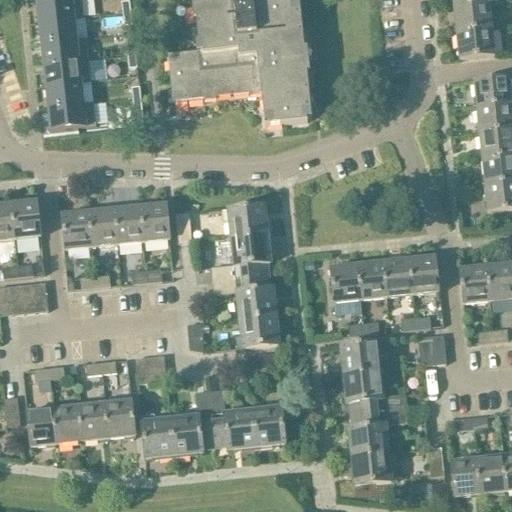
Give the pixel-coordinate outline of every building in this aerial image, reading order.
[(80,0),(79,0),(36,5),(38,26),(75,22),(75,23),(83,22),(80,0)] [(272,6),(263,7),(262,0),(197,0),(199,10),(196,11),(201,56),(167,60),(171,102),(185,101),(185,103),(260,96),(264,129),(305,125),(304,110),(306,110),(297,21),(296,6),(272,8),(272,6)] [(271,0),(272,6),(272,8),(296,6),(297,21),(308,20),(305,0),(271,0)] [(488,7),(487,0),(451,0),(452,10),(488,7)] [(128,4),(120,5),(122,17),(130,16),(128,4)] [(491,33),(488,7),(452,10),(455,37),(491,33)] [(130,16),(122,17),(123,29),(131,28),(130,16)] [(75,22),(38,26),(41,47),(77,43),(75,23),(75,22)] [(494,59),(491,33),(455,37),(458,63),(494,59)] [(77,43),(41,47),(43,69),(88,64),(85,42),(77,43)] [(133,47),(125,48),(127,60),(135,59),(133,47)] [(135,59),(127,60),(128,71),(136,71),(135,59)] [(88,64),(43,69),(45,91),(81,87),(90,86),(88,64)] [(511,108),(508,81),(472,85),(475,112),(511,108)] [(81,87),(45,91),(48,112),(83,108),(83,107),(81,87)] [(138,90),(130,91),(132,102),(140,101),(138,90)] [(140,101),(132,102),(133,115),(141,114),(141,112),(140,101)] [(83,108),(48,112),(49,127),(50,134),(85,130),(95,129),(92,106),(83,107),(83,108)] [(511,133),(511,120),(511,108),(475,112),(478,137),(511,133)] [(511,159),(511,133),(478,137),(480,163),(511,159)] [(511,186),(511,159),(480,163),(483,189),(511,186)] [(511,212),(511,186),(483,189),(486,215),(511,212)] [(40,240),(36,205),(10,208),(13,243),(40,240)] [(0,244),(13,243),(10,208),(0,208),(0,244)] [(170,244),(166,208),(139,211),(142,247),(170,244)] [(268,239),(266,216),(264,216),(264,210),(221,214),(223,228),(230,228),(231,242),(268,239)] [(142,247),(139,211),(113,214),(117,249),(142,247)] [(117,249),(113,214),(87,216),(90,252),(117,249)] [(90,252),(87,216),(61,219),(65,254),(90,252)] [(190,246),(187,217),(175,218),(178,247),(190,246)] [(260,281),(258,268),(270,267),(269,261),(271,261),(268,239),(231,242),(234,270),(211,272),(212,286),(260,281)] [(438,295),(434,259),(408,262),(412,298),(438,295)] [(412,298),(408,262),(382,265),(386,301),(412,298)] [(386,301),(382,265),(356,268),(360,304),(386,301)] [(511,302),(511,284),(510,267),(484,270),(488,305),(511,302)] [(360,304),(356,268),(329,271),(333,307),(360,304)] [(32,280),(31,269),(16,271),(17,282),(32,280)] [(488,305),(484,270),(459,272),(462,308),(488,305)] [(17,282),(16,271),(1,272),(3,284),(17,282)] [(146,287),(161,286),(160,275),(145,276),(146,287)] [(146,287),(145,276),(131,277),(132,289),(146,287)] [(94,292),(109,291),(108,280),(93,281),(94,292)] [(94,292),(93,281),(79,282),(80,294),(94,292)] [(277,321),(275,299),(272,299),(272,293),(261,294),(260,281),(212,286),(213,300),(236,298),(239,324),(277,321)] [(46,316),(44,288),(33,289),(35,317),(46,316)] [(35,317),(33,289),(19,290),(22,318),(35,317)] [(22,318),(19,290),(8,291),(11,319),(22,318)] [(0,319),(11,319),(8,291),(0,292),(0,319)] [(415,333),(430,332),(428,320),(414,322),(415,333)] [(279,344),(277,321),(239,324),(241,340),(234,341),(235,353),(278,349),(277,344),(279,344)] [(415,333),(414,322),(399,324),(400,335),(415,333)] [(364,339),(377,338),(376,327),(363,328),(364,339)] [(202,356),(200,328),(186,330),(189,355),(202,356)] [(364,339),(363,328),(347,330),(348,341),(364,339)] [(492,346),(507,344),(506,333),(491,334),(492,346)] [(492,346),(491,334),(477,336),(478,347),(492,346)] [(445,366),(442,339),(430,340),(433,367),(445,366)] [(433,367),(430,340),(418,341),(420,368),(433,367)] [(380,373),(378,358),(383,358),(381,345),(340,350),(340,356),(338,356),(340,377),(380,373)] [(276,371),(275,358),(246,361),(247,374),(276,371)] [(164,374),(163,361),(135,363),(136,376),(164,374)] [(101,378),(116,377),(114,366),(100,367),(101,378)] [(101,378),(100,367),(85,369),(86,380),(101,378)] [(49,384),(64,382),(63,371),(48,373),(49,384)] [(49,384),(48,373),(33,374),(35,386),(49,384)] [(406,413),(404,398),(383,401),(380,373),(340,377),(343,401),(345,401),(346,407),(356,406),(358,418),(406,413)] [(165,386),(164,374),(136,376),(137,388),(165,386)] [(251,414),(224,417),(222,396),(208,397),(213,444),(226,443),(227,454),(233,454),(233,455),(255,453),(251,414)] [(213,444),(208,397),(195,398),(197,420),(169,423),(173,462),(196,460),(196,457),(201,457),(200,445),(213,444)] [(19,430),(16,401),(4,403),(6,432),(19,430)] [(135,440),(131,405),(104,408),(108,443),(135,440)] [(283,448),(279,406),(266,407),(267,413),(251,414),(255,453),(279,451),(278,448),(283,448)] [(108,443),(104,408),(78,410),(82,446),(108,443)] [(82,446),(78,410),(52,413),(56,448),(82,446)] [(56,448),(52,413),(26,416),(30,451),(56,448)] [(407,426),(406,413),(358,418),(359,430),(347,432),(348,438),(346,438),(348,459),(387,455),(384,428),(407,426)] [(169,423),(153,424),(153,419),(140,420),(144,463),(150,462),(151,464),(173,462),(169,423)] [(472,433),(487,431),(486,420),(471,421),(472,433)] [(472,433),(471,421),(457,423),(458,434),(472,433)] [(444,479),(441,450),(426,451),(429,481),(444,479)] [(348,459),(351,482),(354,482),(354,489),(396,484),(394,471),(389,472),(387,455),(348,459)] [(511,493),(511,458),(502,459),(506,494),(511,493)] [(506,494),(502,459),(475,462),(479,497),(506,494)] [(479,497),(475,462),(450,465),(453,500),(479,497)]
